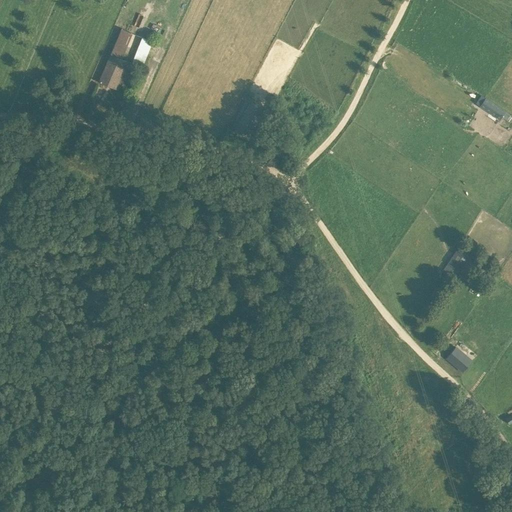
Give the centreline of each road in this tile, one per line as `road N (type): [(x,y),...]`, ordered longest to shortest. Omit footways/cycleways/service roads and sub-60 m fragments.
road 1 (track): [(286,184),(378,306),(498,439)]
road 2 (track): [(286,184),(104,345),(58,401)]
road 3 (track): [(0,116),(159,130),(286,184)]
road 4 (track): [(286,184),(345,118),(405,0)]
road 5 (track): [(226,511),(58,401)]
